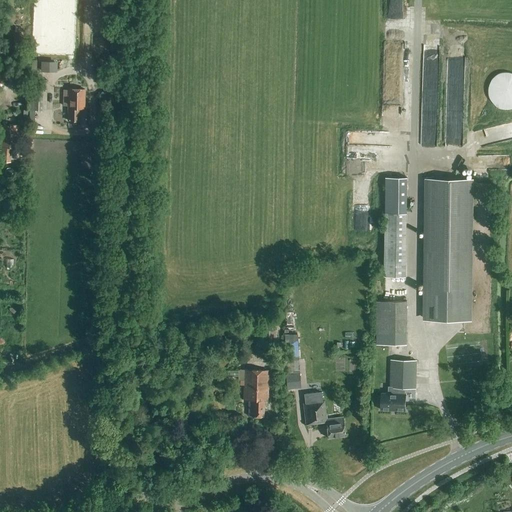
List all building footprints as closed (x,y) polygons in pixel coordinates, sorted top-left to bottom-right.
[(41,59),(41,70),(57,70),(57,59),(41,59)] [(0,79),(8,80),(9,68),(0,67),(0,79)] [(490,80),(488,85),(487,91),(488,96),(490,101),(494,105),(499,108),(504,110),(509,110),(511,108),(511,72),(509,72),(504,72),(499,73),(494,76),(490,80)] [(29,111),(46,111),(47,81),(30,80),(29,111)] [(68,89),(68,106),(67,120),(80,121),(80,108),(84,108),(85,89),(68,89)] [(0,126),(0,141),(0,148),(2,148),(2,151),(0,150),(0,161),(10,162),(10,160),(17,160),(17,152),(13,152),(13,148),(17,148),(17,126),(0,126)] [(384,277),(405,277),(407,178),(385,177),(384,277)] [(474,179),(425,179),(423,321),(472,321),(474,179)] [(261,338),(276,338),(276,324),(261,324),(261,338)] [(407,344),(407,334),(377,334),(377,344),(407,344)] [(299,373),(297,335),(284,335),(284,356),(285,374),(286,389),(301,388),(299,373)] [(128,370),(133,363),(127,357),(121,364),(128,370)] [(390,360),(390,387),(389,387),(389,393),(382,393),(382,397),(380,397),(378,399),(379,407),(382,407),(382,410),(406,410),(406,393),(405,393),(405,387),(416,387),(415,360),(390,360)] [(244,385),(244,371),(244,369),(238,369),(238,371),(228,371),(228,377),(238,377),(238,380),(240,380),(240,385),(244,385)] [(244,401),(249,401),(249,417),(264,417),(264,400),(268,400),(268,371),(244,371),(244,385),(244,401)] [(335,386),(344,386),(344,374),(335,374),(335,386)] [(321,403),(320,391),(304,393),(305,405),(303,405),(306,425),(326,423),(328,439),(345,436),(343,418),(326,420),(324,402),(321,403)]
